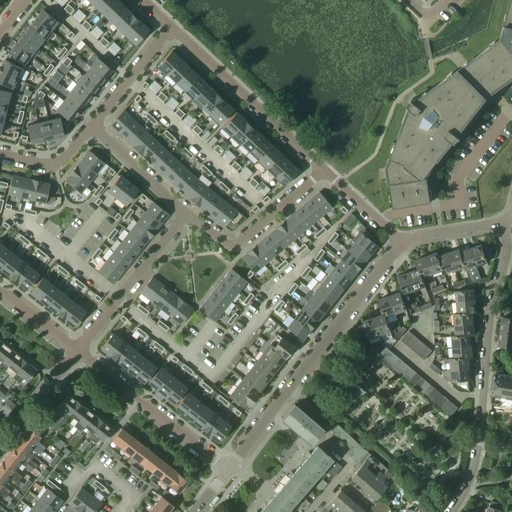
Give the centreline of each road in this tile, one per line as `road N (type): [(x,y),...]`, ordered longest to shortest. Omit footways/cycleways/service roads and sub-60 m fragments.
road 1 (residential): [(453,511),(483,416),(490,321),(506,262),(501,223)]
road 2 (residential): [(322,171),(169,26)]
road 3 (residential): [(76,352),(228,471)]
road 4 (unclassified): [(288,388),(401,242)]
road 5 (residential): [(76,352),(186,213)]
road 6 (residential): [(322,171),(232,245),(186,213)]
road 7 (residential): [(309,511),(346,462),(328,441),(323,418),(288,388)]
road 8 (residential): [(186,213),(92,125)]
road 9 (residential): [(169,26),(92,125)]
road 10 (residential): [(0,447),(76,352)]
